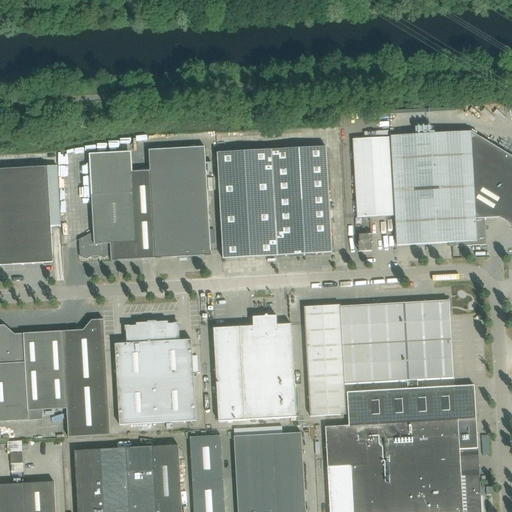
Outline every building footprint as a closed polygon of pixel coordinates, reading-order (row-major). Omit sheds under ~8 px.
[(511,157),(471,132),(391,137),(396,236),(397,246),(455,243),(455,247),(486,245),(485,219),(500,218),(511,198),(511,157)] [(357,218),(393,216),(389,138),(353,140),(357,218)] [(155,259),(211,256),(205,147),(149,151),(150,171),(138,172),(143,260),(155,259)] [(223,260),(332,254),(326,148),(217,154),(223,260)] [(93,257),(98,256),(104,259),(111,255),(111,262),(143,260),(138,172),(132,172),(131,153),(89,155),(94,232),(79,239),(80,257),(87,260),(93,257)] [(0,266),(53,263),(48,167),(0,169),(0,266)] [(511,198),(500,218),(511,224),(511,198)] [(359,252),(363,252),(372,251),(372,243),(373,243),(372,231),(365,231),(365,235),(359,235),(359,242),(358,242),(359,249),(359,252)] [(449,301),(396,304),(400,382),(405,381),(407,381),(408,390),(418,390),(417,381),(453,379),(449,301)] [(396,304),(342,307),(347,385),(400,382),(396,304)] [(340,306),(304,308),(311,417),(346,415),(345,385),(347,385),(342,307),(340,307),(340,306)] [(253,327),(254,337),(278,336),(277,326),(277,316),(269,317),(267,315),(265,317),(253,318),(253,327)] [(83,331),(63,332),(67,409),(69,438),(111,436),(104,320),(92,321),(83,331)] [(168,325),(168,322),(157,323),(157,325),(153,326),(160,423),(196,421),(192,340),(180,341),(179,324),(168,325)] [(148,326),(148,323),(136,324),(136,327),(126,327),(127,344),(115,345),(120,425),(160,423),(153,326),(148,326)] [(254,337),(253,327),(214,329),(214,339),(219,422),(257,420),(291,418),(296,418),(297,418),(292,335),(291,325),(277,326),(278,336),(254,337)] [(0,326),(0,422),(29,421),(29,411),(67,409),(63,332),(15,335),(5,326),(0,326)] [(349,426),(326,428),(328,468),(330,511),(481,511),(479,471),(478,449),(476,419),(474,387),(456,388),(418,390),(408,390),(359,393),(348,394),(349,426)] [(305,511),(301,434),(234,437),(238,511),(305,511)] [(221,437),(190,439),(194,511),(225,511),(223,480),(221,437)] [(155,511),(182,511),(179,446),(153,447),(155,511)] [(155,511),(153,447),(127,449),(130,511),(155,511)] [(104,511),(130,511),(127,449),(101,450),(104,511)] [(104,511),(101,450),(75,452),(78,511),(104,511)] [(25,511),(56,511),(54,482),(24,484),(25,511)] [(0,511),(25,511),(24,484),(0,485),(0,511)]
